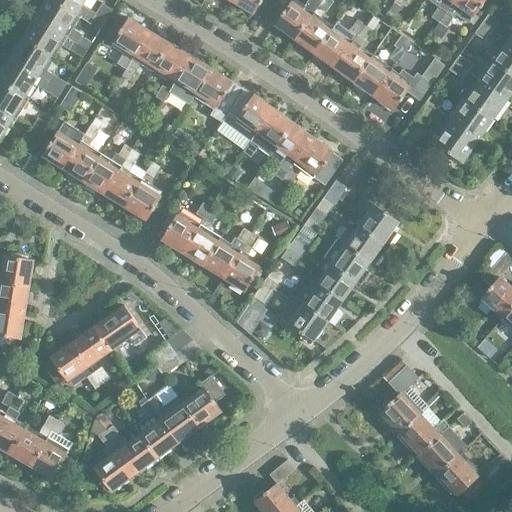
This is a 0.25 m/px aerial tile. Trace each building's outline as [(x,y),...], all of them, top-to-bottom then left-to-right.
[(46,0),(35,18),(74,42),(87,50),(92,42),(82,36),(83,35),(70,27),(76,16),(51,0),(46,0)] [(51,0),(76,16),(84,21),(85,20),(101,30),(113,11),(102,4),(96,13),(83,5),(86,0),(51,0)] [(233,0),(233,1),(253,14),(261,0),(233,0)] [(276,24),(296,39),(312,16),(319,6),(323,0),(308,0),(305,6),(296,0),(293,0),(292,1),(276,24)] [(332,0),(323,0),(319,6),(326,12),(334,1),(332,0)] [(432,16),(439,21),(454,0),(441,0),(438,5),(439,6),(432,16)] [(454,0),(439,21),(447,27),(456,13),(469,22),(474,16),(484,0),(454,0)] [(489,14),(483,22),(493,30),(499,21),(489,14)] [(296,39),(315,53),(332,30),(312,16),(296,39)] [(35,18),(22,38),(51,56),(60,42),(70,48),(74,42),(35,18)] [(136,55),(151,31),(130,18),(115,43),(135,55),(136,55)] [(315,53),(334,66),(365,24),(359,19),(344,39),(332,30),(315,53)] [(476,32),(486,39),(493,30),(483,22),(476,32)] [(335,67),(354,81),(371,58),(359,49),(373,29),(365,24),(334,66),(335,67)] [(156,68),(171,43),(151,31),(136,55),(135,55),(123,76),(130,81),(143,60),(156,68)] [(501,49),(493,60),(511,72),(511,43),(507,40),(500,35),(493,44),(501,49)] [(22,38),(10,58),(62,91),(67,83),(44,68),(51,56),(22,38)] [(87,50),(74,42),(70,48),(83,57),(87,50)] [(176,80),(192,56),(171,43),(156,68),(176,80)] [(389,58),(397,64),(405,53),(397,48),(389,58)] [(460,55),(455,62),(472,74),(477,67),(460,55)] [(185,85),(197,93),(212,68),(192,56),(176,80),(170,90),(164,101),(172,106),(185,85)] [(10,58),(0,73),(0,79),(26,96),(34,83),(58,98),(62,91),(10,58)] [(354,81),(374,95),(390,72),(371,58),(354,81)] [(390,72),(374,95),(394,110),(407,92),(419,101),(445,65),(435,58),(422,77),(417,73),(414,78),(403,70),(397,77),(390,72)] [(511,72),(493,60),(479,79),(507,99),(511,92),(511,72)] [(75,82),(85,89),(98,69),(87,62),(75,82)] [(455,62),(449,70),(463,80),(468,73),(471,75),(472,74),(455,62)] [(222,120),(223,120),(243,88),(232,82),(233,81),(212,68),(197,93),(217,105),(212,113),(222,120)] [(0,79),(0,107),(14,117),(26,96),(0,79)] [(479,79),(465,98),(493,119),(507,99),(479,79)] [(156,97),(164,101),(170,90),(163,86),(156,97)] [(59,107),(70,113),(82,93),(72,87),(59,107)] [(223,120),(251,142),(258,132),(274,109),(254,94),(254,95),(243,88),(223,120)] [(434,91),(427,101),(437,108),(444,98),(434,91)] [(465,98),(451,118),(479,138),(493,119),(465,98)] [(437,108),(427,101),(413,119),(424,127),(430,118),(445,129),(436,142),(454,155),(457,151),(465,158),(479,138),(451,118),(437,108)] [(0,138),(14,117),(0,107),(0,138)] [(276,148),(294,123),(274,109),(258,132),(251,142),(244,151),(251,157),(259,146),(270,154),(276,148)] [(39,119),(33,129),(43,135),(49,125),(39,119)] [(44,156),(65,169),(85,135),(65,123),(44,156)] [(291,169),(294,164),(313,137),(294,123),(276,148),(286,156),(280,163),(282,165),(276,174),(283,180),(291,169)] [(65,169),(86,181),(100,157),(87,149),(99,129),(92,124),(85,135),(65,169)] [(43,135),(33,129),(20,148),(31,154),(43,135)] [(313,137),(294,164),(314,178),(325,185),(343,160),(332,153),(333,151),(313,137)] [(86,181),(106,194),(133,150),(125,145),(119,155),(116,154),(110,164),(100,157),(86,181)] [(106,194),(126,207),(141,183),(138,181),(140,178),(141,179),(145,173),(134,166),(140,154),(133,150),(106,194)] [(151,161),(144,172),(152,177),(159,166),(151,161)] [(241,172),(234,167),(227,176),(234,181),(236,179),(241,172)] [(298,174),(291,169),(283,180),(290,185),(298,174)] [(336,180),(323,199),(333,206),(346,187),(336,180)] [(141,183),(126,207),(147,219),(162,195),(141,183)] [(333,206),(323,199),(317,207),(327,215),(333,206)] [(203,203),(196,214),(204,219),(211,208),(203,203)] [(356,222),(356,223),(385,243),(389,245),(398,233),(394,231),(399,223),(373,205),(360,224),(356,222)] [(218,213),(211,208),(204,219),(211,224),(218,213)] [(162,239),(183,253),(199,228),(178,215),(162,239)] [(303,226),(316,235),(321,227),(309,219),(303,226)] [(353,232),(344,244),(371,262),(375,265),(384,252),(380,250),(385,243),(356,223),(351,231),(353,232)] [(183,253),(204,265),(221,238),(200,226),(199,228),(183,253)] [(204,265),(224,278),(252,234),(244,229),(238,239),(237,238),(226,241),(221,238),(204,265)] [(260,239),(252,234),(224,278),(244,291),(260,267),(248,259),(260,239)] [(289,246),(302,255),(308,246),(296,238),(296,239),(295,238),(289,246)] [(326,260),(331,263),(356,282),(357,281),(361,284),(370,272),(366,269),(371,262),(344,244),(340,241),(326,260)] [(482,297),(503,316),(511,306),(511,285),(501,276),(511,263),(511,256),(507,253),(484,279),(492,285),(482,297)] [(34,261),(6,256),(2,282),(30,287),(34,261)] [(325,272),(317,283),(343,301),(347,304),(356,291),(352,289),(356,282),(331,263),(330,265),(328,263),(323,270),(325,272)] [(274,269),(268,277),(278,284),(283,276),(274,269)] [(278,284),(268,277),(254,297),(264,303),(278,284)] [(0,308),(26,313),(30,287),(2,282),(0,281),(0,308)] [(343,301),(317,283),(316,285),(314,283),(309,290),(307,288),(299,300),(303,302),(328,321),(329,320),(333,323),(342,311),(338,308),(343,301)] [(315,341),(328,321),(303,302),(301,305),(299,303),(295,309),(297,311),(289,322),(300,329),(298,332),(302,335),(300,338),(310,345),(313,340),(315,341)] [(124,306),(100,323),(116,347),(130,338),(135,345),(146,338),(124,306)] [(511,323),(511,306),(503,316),(511,323)] [(26,313),(0,308),(0,334),(4,336),(2,349),(18,351),(20,339),(21,339),(26,313)] [(100,323),(75,340),(92,364),(116,347),(100,323)] [(92,364),(75,340),(51,357),(52,358),(43,364),(58,386),(67,380),(68,381),(92,364)] [(150,357),(157,366),(176,353),(169,344),(150,357)] [(176,353),(157,366),(164,376),(182,363),(176,353)] [(100,367),(94,371),(103,383),(109,379),(100,367)] [(381,413),(400,433),(421,414),(425,411),(421,406),(426,401),(411,385),(418,378),(410,369),(394,384),(402,393),(381,413)] [(85,377),(94,389),(103,383),(94,371),(85,377)] [(204,389),(183,404),(200,427),(222,411),(215,402),(224,395),(211,377),(200,385),(204,389)] [(170,381),(157,392),(166,404),(179,394),(170,381)] [(16,397),(9,392),(3,403),(10,408),(16,397)] [(155,396),(149,400),(162,419),(179,442),(200,427),(183,404),(178,396),(164,407),(155,396)] [(23,400),(16,397),(10,408),(17,412),(23,400)] [(136,427),(141,433),(158,457),(179,442),(162,419),(149,400),(142,406),(149,417),(148,418),(136,427)] [(0,425),(8,411),(0,406),(0,425)] [(400,433),(420,454),(440,434),(451,424),(447,420),(445,422),(430,406),(425,411),(421,414),(400,433)] [(0,425),(0,446),(12,454),(29,423),(8,411),(0,425)] [(471,422),(463,412),(456,418),(465,428),(471,422)] [(12,454),(32,466),(58,420),(50,416),(42,431),(29,423),(12,454)] [(67,425),(58,420),(32,466),(54,478),(68,454),(75,442),(62,434),(67,425)] [(114,426),(107,431),(138,473),(158,457),(141,433),(128,443),(124,436),(122,437),(114,426)] [(138,473),(107,431),(99,437),(108,448),(104,450),(110,457),(96,467),(106,483),(110,480),(116,488),(138,473)] [(420,454),(439,475),(459,455),(469,446),(463,440),(454,449),(440,434),(420,454)] [(459,455),(439,475),(436,477),(447,489),(450,487),(458,495),(460,493),(468,501),(486,484),(478,476),(482,472),(476,466),(473,469),(459,455)] [(271,475),(278,483),(296,469),(289,460),(271,475)] [(264,511),(288,511),(300,503),(294,497),(291,499),(278,483),(256,501),(264,511)] [(288,511),(317,511),(308,500),(301,505),(300,503),(288,511)]
